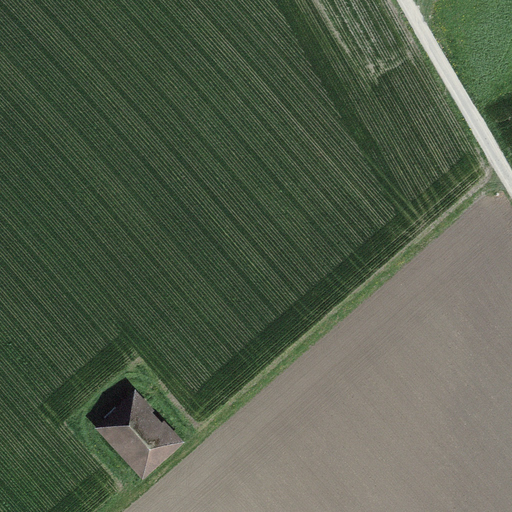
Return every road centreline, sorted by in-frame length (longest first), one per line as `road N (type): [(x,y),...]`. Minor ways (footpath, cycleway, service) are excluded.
road 1 (track): [(112,511),(503,172)]
road 2 (track): [(511,187),(405,0)]
